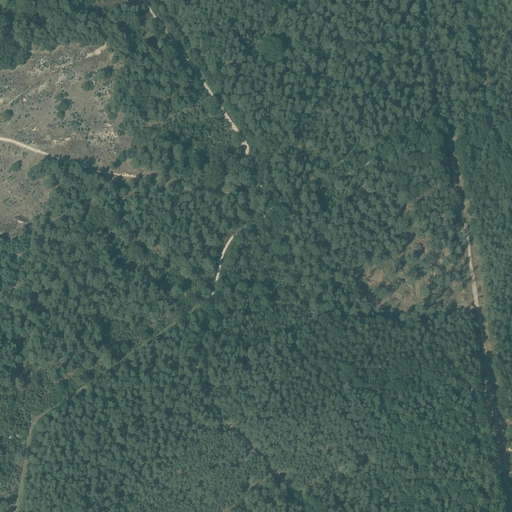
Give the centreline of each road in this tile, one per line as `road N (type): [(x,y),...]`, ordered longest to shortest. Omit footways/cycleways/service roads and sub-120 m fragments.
road 1 (track): [(143,0),(239,135),(272,212),(225,244),(211,298)]
road 2 (track): [(15,511),(35,421),(211,298)]
road 3 (track): [(211,298),(196,358),(206,393),(311,511)]
road 4 (unknown): [(272,212),(377,155),(396,131),(445,130)]
road 5 (track): [(511,151),(491,125),(470,0)]
